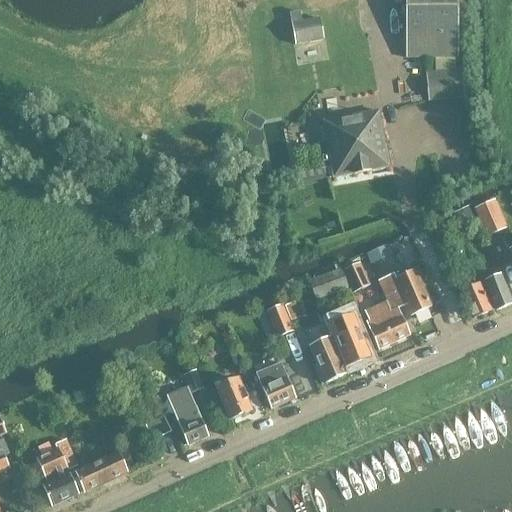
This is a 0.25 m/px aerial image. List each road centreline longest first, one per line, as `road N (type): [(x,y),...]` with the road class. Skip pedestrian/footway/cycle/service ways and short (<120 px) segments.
road 1 (residential): [(99,511),(511,328)]
road 2 (track): [(293,0),(109,68),(46,71),(0,47)]
